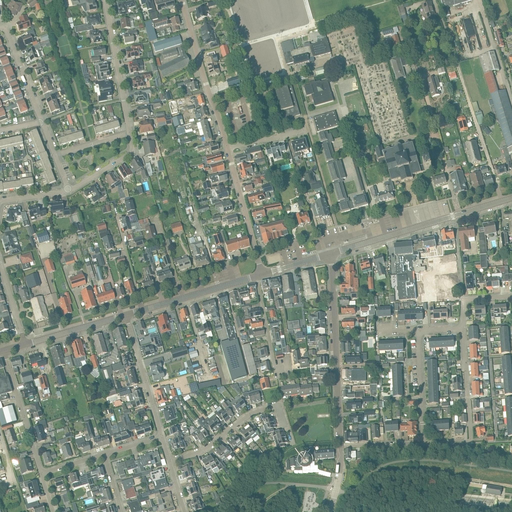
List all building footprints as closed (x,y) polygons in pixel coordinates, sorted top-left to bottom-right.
[(30,8),(37,3),(34,0),(32,0),(27,4),(30,8)] [(94,5),(94,1),(85,3),(80,4),(79,0),(77,0),(72,1),(72,6),(78,5),(79,7),(82,7),(85,12),(87,12),(96,10),(95,5),(94,5)] [(156,12),(155,11),(154,6),(151,7),(150,3),(149,0),(139,0),(143,10),(146,9),(147,11),(149,15),(156,12)] [(158,12),(170,8),(175,7),(172,0),(167,0),(165,1),(164,0),(156,0),(155,1),(158,12)] [(440,0),(443,9),(448,8),(472,1),(471,0),(440,0)] [(22,4),(18,2),(17,4),(11,1),(7,11),(8,12),(7,14),(13,16),(14,14),(15,15),(17,10),(19,10),(22,4)] [(119,15),(124,14),(128,13),(127,9),(135,6),(134,1),(126,3),(126,2),(117,4),(118,7),(119,7),(119,11),(119,15)] [(436,20),(431,2),(422,5),(427,23),(436,20)] [(400,17),(403,16),(406,15),(404,8),(403,5),(397,7),(400,17)] [(197,20),(202,18),(206,17),(205,12),(208,11),(207,8),(196,11),(197,15),(196,15),(197,20)] [(125,20),(120,21),(121,23),(122,26),(121,26),(122,29),(127,28),(130,28),(130,27),(129,22),(133,21),(132,19),(136,18),(136,15),(130,16),(130,19),(129,19),(125,20)] [(19,31),(23,29),(25,30),(27,29),(27,28),(30,27),(31,27),(28,19),(27,20),(26,16),(19,18),(21,22),(17,24),(16,24),(19,31)] [(92,26),(100,25),(98,16),(87,18),(88,25),(74,27),(76,33),(92,30),(92,26)] [(173,32),(174,32),(179,31),(177,26),(180,25),(178,18),(167,21),(167,19),(152,23),(154,29),(172,24),(173,27),(171,28),(173,32)] [(151,21),(144,23),(146,31),(154,29),(152,23),(151,21)] [(201,32),(202,37),(211,35),(210,29),(214,28),(212,21),(204,23),(205,28),(201,29),(202,32),(201,32)] [(480,43),(481,48),(488,46),(482,23),(478,24),(480,33),(483,42),(480,43)] [(281,37),(286,35),(284,25),(278,27),(281,37)] [(382,31),(383,37),(393,34),(391,28),(382,31)] [(25,46),(27,45),(28,45),(28,46),(29,45),(30,45),(30,44),(33,42),(32,39),(36,37),(33,30),(27,33),(28,36),(22,39),(25,46)] [(125,44),(130,43),(134,43),(133,37),(137,36),(136,31),(128,32),(128,36),(123,37),(125,44)] [(500,31),(494,33),(498,49),(504,47),(500,31)] [(90,34),(91,40),(93,40),(94,43),(98,43),(103,42),(102,35),(99,35),(98,33),(99,33),(99,32),(96,33),(94,33),(90,34)] [(211,35),(202,37),(204,43),(205,42),(205,45),(210,44),(211,48),(219,46),(217,39),(213,40),(211,35)] [(396,49),(401,47),(397,35),(392,37),(396,49)] [(155,52),(177,45),(181,44),(179,36),(153,44),(155,52)] [(313,46),(311,47),(313,57),(331,53),(327,39),(317,42),(318,44),(313,45),(313,46)] [(313,57),(311,47),(310,46),(310,43),(305,45),(305,47),(294,50),(292,41),(281,44),(283,53),(286,65),(288,67),(294,65),(299,64),(310,61),(309,58),(313,57)] [(32,50),(27,52),(31,61),(38,59),(42,57),(40,52),(39,52),(38,50),(41,49),(41,48),(45,46),(44,42),(39,44),(33,47),(31,47),(32,50)] [(127,59),(132,58),(139,57),(138,51),(143,50),(142,44),(131,46),(132,50),(126,51),(127,59)] [(228,55),(226,46),(219,48),(222,57),(228,55)] [(92,62),(94,62),(99,61),(99,56),(105,55),(104,48),(93,50),(94,57),(91,57),(92,62)] [(163,77),(185,66),(190,64),(186,56),(185,56),(183,48),(178,49),(176,50),(162,54),(164,60),(177,55),(178,57),(180,56),(181,58),(159,69),(163,77)] [(208,58),(204,59),(209,77),(220,74),(218,69),(217,63),(216,56),(215,57),(215,56),(214,52),(207,54),(208,58)] [(479,56),(485,74),(499,70),(494,52),(479,56)] [(0,67),(2,67),(9,64),(6,55),(0,57),(0,61),(1,63),(0,63),(0,67)] [(408,65),(407,61),(405,55),(390,59),(396,81),(406,78),(402,67),(408,65)] [(143,71),(142,67),(143,67),(142,59),(138,60),(134,61),(134,65),(129,66),(130,74),(135,73),(139,72),(143,71)] [(37,76),(42,74),(47,72),(44,66),(42,61),(36,64),(38,67),(39,68),(35,69),(37,76)] [(99,72),(108,70),(107,64),(101,65),(101,62),(96,63),(95,64),(96,69),(99,69),(99,72)] [(0,74),(0,78),(13,73),(9,64),(2,67),(4,73),(0,74)] [(333,71),(336,70),(334,65),(331,65),(315,70),(317,75),(333,71)] [(96,72),(97,76),(98,81),(99,81),(104,80),(103,77),(109,76),(108,70),(99,72),(96,72)] [(16,83),(13,73),(0,78),(0,81),(0,82),(7,79),(9,85),(16,83)] [(133,87),(134,87),(134,88),(144,87),(143,83),(147,82),(147,79),(151,78),(153,78),(152,73),(150,73),(144,75),(144,78),(142,79),(132,80),(133,84),(132,85),(133,87)] [(41,88),(50,85),(48,81),(52,80),(50,74),(42,77),(43,80),(39,82),(41,88)] [(427,80),(429,86),(428,87),(429,90),(430,90),(432,97),(439,95),(438,93),(439,93),(439,91),(439,92),(438,88),(440,88),(437,77),(435,78),(435,77),(427,80)] [(315,107),(319,105),(334,101),(327,80),(320,82),(320,81),(316,82),(315,82),(315,83),(304,87),(306,96),(311,95),(315,107)] [(99,89),(99,92),(110,90),(110,89),(111,89),(111,88),(111,86),(110,85),(109,85),(109,84),(104,85),(103,81),(95,83),(96,89),(99,89)] [(196,82),(191,84),(190,81),(184,83),(177,85),(178,87),(184,86),(185,89),(190,87),(191,92),(199,90),(196,82)] [(9,85),(3,88),(4,91),(11,89),(13,95),(20,92),(16,83),(9,85)] [(50,96),(57,93),(55,87),(51,89),(50,85),(41,88),(44,95),(48,93),(50,96)] [(275,90),(284,120),(300,115),(292,86),(288,87),(275,90)] [(150,89),(141,90),(142,93),(134,95),(135,103),(138,103),(139,103),(142,103),(143,102),(145,101),(144,95),(151,94),(150,89)] [(110,91),(110,90),(99,92),(100,96),(98,96),(99,102),(107,101),(106,98),(111,97),(111,95),(112,95),(113,94),(112,92),(111,91),(110,91)] [(511,111),(505,90),(491,94),(507,147),(507,149),(509,156),(510,156),(510,155),(511,154),(511,111)] [(20,92),(13,95),(6,97),(7,101),(14,98),(15,101),(14,103),(15,105),(24,101),(20,92)] [(49,107),(57,104),(55,100),(60,98),(57,93),(50,96),(51,99),(46,100),(49,107)] [(199,106),(200,106),(205,104),(202,97),(193,99),(194,103),(198,102),(199,106)] [(28,111),(24,101),(15,105),(10,107),(11,110),(18,107),(20,114),(28,111)] [(174,102),(169,103),(172,115),(178,113),(174,102)] [(58,107),(57,104),(49,107),(51,113),(56,112),(57,114),(65,111),(63,106),(58,107)] [(148,107),(137,109),(138,118),(139,118),(140,118),(142,118),(142,117),(150,116),(149,111),(152,111),(151,106),(148,107)] [(10,107),(3,109),(0,110),(0,121),(7,119),(4,113),(11,110),(10,107)] [(193,109),(188,111),(189,116),(195,114),(195,115),(199,113),(201,118),(208,116),(206,108),(199,110),(194,111),(193,109)] [(476,113),(478,125),(484,123),(482,111),(476,113)] [(339,126),(337,119),(335,112),(313,118),(317,132),(339,126)] [(462,116),(462,114),(457,116),(461,132),(468,131),(464,116),(462,116)] [(110,118),(111,121),(114,130),(114,129),(117,128),(118,129),(120,128),(117,119),(113,120),(113,117),(110,118)] [(181,117),(172,119),(174,128),(183,125),(181,117)] [(104,119),(104,120),(108,131),(112,130),(112,131),(114,130),(111,121),(108,122),(107,119),(106,119),(106,118),(104,119)] [(108,131),(104,120),(102,121),(103,124),(99,125),(102,134),(104,133),(104,132),(108,131)] [(102,134),(99,125),(98,122),(96,122),(97,125),(93,127),(96,136),(98,135),(98,134),(102,133),(102,134)] [(139,124),(141,133),(152,131),(151,122),(139,124)] [(74,129),(75,132),(78,141),(78,140),(81,139),(81,140),(84,139),(81,130),(77,131),(76,128),(74,129)] [(67,135),(63,136),(66,145),(68,144),(68,143),(72,142),(68,131),(68,129),(65,129),(66,131),(67,135)] [(28,140),(31,139),(39,136),(37,132),(38,132),(37,130),(28,133),(30,137),(27,138),(28,140)] [(68,131),(72,142),(75,141),(76,142),(78,141),(75,132),(71,133),(70,130),(68,131)] [(341,161),(337,162),(335,163),(334,160),(336,159),(331,142),(334,142),(331,133),(328,134),(328,131),(318,134),(320,143),(322,142),(323,145),(321,145),(326,162),(328,162),(329,164),(327,165),(332,182),(334,182),(335,184),(333,185),(338,202),(340,201),(341,204),(338,204),(341,213),(351,210),(350,210),(355,209),(355,210),(368,206),(365,196),(352,200),(353,201),(348,202),(348,201),(342,182),(341,182),(340,180),(346,178),(341,161)] [(63,136),(62,133),(60,133),(61,136),(57,137),(57,136),(60,146),(62,146),(62,145),(66,144),(66,145),(63,136)] [(211,140),(210,134),(203,135),(200,136),(197,137),(197,140),(201,139),(200,138),(204,137),(205,142),(211,140)] [(39,136),(31,139),(32,142),(29,144),(30,146),(33,144),(41,141),(39,138),(40,138),(39,135),(39,136)] [(298,141),(301,152),(304,151),(304,153),(305,154),(306,154),(307,154),(309,153),(306,144),(307,143),(306,140),(305,141),(305,140),(298,141)] [(41,141),(33,144),(34,148),(31,149),(32,151),(35,150),(43,147),(42,144),(42,143),(41,141)] [(301,152),(298,141),(296,142),(295,141),(292,142),(293,143),(292,143),(296,157),(298,157),(299,156),(299,155),(299,154),(299,153),(301,152)] [(467,148),(471,164),(481,162),(476,141),(463,145),(464,149),(467,148)] [(144,147),(145,156),(148,156),(148,157),(149,157),(151,157),(152,156),(152,155),(155,154),(153,148),(155,148),(153,142),(145,143),(146,147),(144,147)] [(204,146),(197,148),(198,149),(198,152),(205,150),(210,148),(211,152),(214,151),(219,150),(217,144),(213,145),(213,144),(209,145),(208,143),(204,144),(204,146)] [(391,179),(392,181),(401,179),(402,182),(413,179),(412,176),(432,170),(429,163),(419,166),(413,143),(410,144),(410,143),(409,143),(408,143),(407,143),(406,143),(406,144),(405,144),(405,145),(404,146),(402,146),(401,146),(400,145),(399,145),(398,145),(397,145),(396,145),(396,146),(395,147),(395,148),(391,149),(390,149),(390,148),(389,148),(388,148),(387,149),(386,150),(386,151),(383,152),(381,146),(375,148),(378,160),(384,158),(391,179)] [(275,154),(277,159),(282,157),(282,158),(281,152),(285,151),(286,151),(284,144),(284,145),(279,146),(279,144),(278,145),(271,147),(270,147),(271,148),(266,150),(266,149),(268,156),(273,155),(275,154)] [(43,147),(35,150),(37,154),(34,155),(34,157),(39,155),(45,153),(44,149),(45,149),(44,147),(43,147)] [(259,159),(262,159),(264,158),(262,147),(244,152),(245,155),(235,157),(237,165),(250,162),(250,160),(251,160),(250,155),(257,153),(259,159)] [(511,163),(509,156),(507,149),(507,147),(503,148),(506,157),(505,157),(507,163),(503,164),(504,166),(496,169),(498,176),(506,173),(506,172),(509,172),(508,169),(511,169),(511,163)] [(39,155),(41,161),(47,158),(48,158),(46,153),(45,153),(39,155)] [(221,157),(220,157),(220,154),(205,158),(207,164),(222,160),(221,159),(222,159),(221,157)] [(47,158),(41,161),(36,163),(37,165),(40,163),(42,167),(50,164),(49,161),(49,162),(47,158)] [(136,158),(130,163),(130,164),(130,165),(131,167),(132,167),(133,168),(130,170),(131,171),(133,173),(135,172),(141,169),(141,171),(143,179),(148,178),(146,169),(143,170),(142,168),(139,163),(136,158)] [(217,172),(220,171),(224,170),(222,163),(210,167),(210,166),(207,166),(207,167),(203,168),(204,172),(209,171),(209,172),(216,170),(217,172)] [(50,164),(42,167),(39,168),(39,170),(43,169),(44,173),(51,170),(53,170),(52,167),(51,167),(50,164)] [(239,167),(240,173),(256,168),(255,164),(251,165),(248,166),(247,164),(239,167)] [(124,166),(118,170),(120,174),(124,180),(130,176),(133,174),(133,173),(131,171),(130,169),(127,171),(124,166)] [(256,168),(240,173),(242,179),(251,177),(250,175),(254,174),(258,173),(256,168)] [(480,170),(484,182),(486,187),(494,185),(491,177),(488,178),(486,173),(488,172),(487,168),(480,170)] [(44,175),(45,179),(53,176),(54,176),(53,173),(52,174),(51,170),(44,173),(40,175),(41,177),(44,175)] [(16,172),(13,173),(13,177),(14,180),(15,189),(17,189),(19,188),(19,189),(21,189),(21,187),(20,180),(16,180),(16,177),(17,177),(16,172)] [(450,175),(453,185),(455,195),(467,192),(466,187),(465,182),(462,172),(455,174),(450,175)] [(311,184),(307,173),(303,174),(303,175),(302,179),(305,179),(306,185),(311,184)] [(484,188),(482,183),(480,173),(470,175),(474,190),(484,188)] [(25,174),(26,177),(27,186),(31,185),(31,186),(34,186),(33,181),(32,177),(28,177),(28,174),(25,174)] [(122,184),(121,181),(118,177),(115,179),(111,174),(105,178),(107,181),(106,181),(108,186),(110,187),(113,185),(116,188),(122,184)] [(212,184),(222,181),(227,180),(226,174),(222,175),(222,174),(213,177),(214,179),(211,180),(212,184)] [(27,187),(27,186),(26,177),(22,178),(22,175),(19,175),(20,180),(21,187),(25,186),(25,187),(27,187)] [(53,176),(45,179),(42,180),(43,182),(46,181),(47,185),(56,182),(55,179),(54,179),(53,176)] [(446,183),(444,176),(432,179),(434,186),(446,183)] [(247,185),(244,186),(246,191),(250,190),(253,189),(252,186),(255,185),(256,186),(262,184),(261,181),(260,177),(256,178),(254,179),(254,181),(251,182),(247,183),(247,185)] [(7,178),(8,181),(9,190),(13,189),(13,190),(15,190),(15,189),(14,180),(10,181),(10,178),(7,178)] [(9,190),(8,181),(4,182),(3,179),(2,179),(1,181),(1,183),(3,191),(7,190),(7,191),(9,190)] [(394,190),(392,181),(391,179),(388,180),(389,182),(384,184),(386,192),(377,195),(375,187),(370,189),(372,197),(373,197),(375,204),(394,198),(392,191),(394,190)] [(266,200),(264,194),(274,191),(272,184),(262,187),(263,192),(248,196),(250,204),(266,200)] [(95,185),(83,192),(84,193),(84,194),(85,196),(86,196),(86,197),(93,193),(96,196),(91,199),(94,203),(98,200),(98,201),(103,197),(107,195),(104,188),(103,188),(99,191),(95,185)] [(214,201),(214,204),(220,203),(219,200),(228,197),(226,190),(224,191),(222,186),(215,189),(216,193),(217,200),(214,201)] [(320,195),(316,196),(314,197),(316,205),(312,206),(315,217),(319,216),(321,220),(330,217),(325,199),(324,196),(321,197),(320,195)] [(134,211),(132,202),(131,199),(124,201),(128,217),(136,214),(135,211),(134,211)] [(225,201),(220,203),(214,204),(216,209),(222,207),(224,213),(232,211),(230,204),(226,205),(225,201)] [(64,216),(71,215),(69,208),(63,209),(62,203),(56,204),(56,203),(49,204),(50,209),(51,209),(52,214),(56,213),(56,212),(63,211),(64,216)] [(36,207),(28,209),(29,214),(30,218),(31,221),(36,220),(35,216),(40,215),(41,217),(47,215),(46,214),(45,209),(39,210),(38,205),(36,206),(36,207)] [(29,226),(25,213),(20,214),(20,208),(10,210),(10,209),(9,209),(9,210),(8,211),(7,211),(7,212),(8,212),(6,221),(8,222),(9,223),(11,223),(12,222),(14,223),(15,217),(21,216),(22,222),(24,228),(29,226)] [(257,210),(252,212),(254,218),(262,216),(262,218),(266,217),(264,211),(264,209),(257,210)] [(511,212),(504,214),(505,220),(509,219),(510,232),(508,232),(501,233),(503,248),(509,247),(508,236),(511,235),(511,212)] [(310,223),(309,218),(307,213),(301,215),(301,213),(300,214),(300,215),(293,217),(296,227),(299,226),(301,227),(303,227),(304,225),(310,223)] [(228,226),(233,225),(237,223),(235,216),(226,219),(222,220),(223,223),(227,222),(228,226)] [(139,223),(141,231),(145,230),(148,240),(156,238),(152,227),(150,228),(148,219),(138,221),(139,223)] [(284,235),(288,234),(285,221),(261,228),(260,226),(254,227),(256,236),(257,236),(257,238),(260,238),(261,242),(264,241),(265,245),(273,243),(272,239),(276,238),(284,236),(284,235)] [(172,233),(182,231),(180,222),(170,224),(172,233)] [(105,223),(96,226),(98,232),(106,229),(105,223)] [(136,223),(122,227),(124,232),(131,230),(130,228),(136,227),(136,229),(135,229),(136,232),(141,231),(139,223),(136,223)] [(78,224),(74,226),(76,233),(77,232),(78,234),(84,232),(82,224),(79,225),(78,224)] [(480,234),(479,234),(480,255),(480,261),(487,261),(487,258),(488,258),(488,255),(487,255),(486,239),(485,236),(489,235),(489,237),(492,236),(492,234),(496,233),(495,228),(494,224),(489,225),(489,224),(488,225),(488,224),(483,225),(483,228),(479,229),(480,233),(480,234)] [(474,228),(459,229),(460,239),(461,239),(462,251),(467,251),(469,251),(468,242),(475,242),(474,238),(475,238),(474,232),(474,228)] [(454,239),(453,230),(447,231),(442,232),(443,238),(442,239),(442,241),(443,241),(443,242),(444,243),(446,252),(454,250),(452,239),(454,239)] [(17,242),(14,231),(6,234),(7,237),(2,239),(4,246),(14,243),(17,242)] [(107,232),(99,235),(100,239),(102,239),(106,251),(109,250),(114,249),(110,236),(109,232),(107,232)] [(215,247),(222,244),(218,234),(211,236),(215,247)] [(133,239),(136,249),(146,246),(142,236),(133,239)] [(236,240),(239,250),(250,247),(247,237),(236,240)] [(394,245),(395,256),(396,265),(397,279),(398,287),(398,288),(397,288),(397,291),(398,291),(399,301),(412,299),(416,299),(414,274),(419,273),(419,271),(419,269),(419,267),(418,266),(418,265),(418,261),(417,254),(428,253),(428,249),(436,248),(436,247),(435,242),(434,238),(424,240),(423,240),(422,239),(422,240),(416,242),(416,244),(412,244),(412,242),(412,243),(394,245)] [(228,253),(239,250),(236,240),(225,243),(228,253)] [(194,257),(198,255),(200,255),(198,248),(203,247),(201,241),(191,244),(194,257)] [(14,243),(4,246),(6,253),(12,251),(13,254),(20,252),(19,247),(15,248),(14,243)] [(147,251),(149,258),(152,257),(150,252),(156,251),(155,246),(146,249),(147,251)] [(225,259),(223,255),(221,250),(221,249),(218,249),(219,251),(216,252),(212,253),(215,262),(219,260),(219,261),(225,259)] [(203,259),(200,260),(202,267),(209,264),(207,259),(209,258),(206,250),(202,251),(204,255),(202,256),(203,259)] [(75,253),(72,254),(72,253),(63,256),(66,266),(75,263),(74,261),(77,260),(75,253)] [(28,263),(33,262),(31,254),(20,257),(21,262),(20,262),(23,271),(30,269),(28,263)] [(190,267),(189,263),(187,256),(183,258),(184,260),(181,262),(180,258),(173,260),(175,266),(178,265),(180,271),(190,267)] [(202,267),(200,260),(199,256),(193,258),(195,261),(194,261),(197,268),(202,267)] [(376,266),(380,277),(385,275),(382,264),(384,263),(382,256),(374,259),(376,266)] [(88,258),(84,259),(90,279),(94,277),(88,258)] [(44,262),(48,273),(55,271),(51,260),(44,262)] [(371,269),(370,267),(368,260),(359,263),(362,271),(371,269)] [(353,276),(355,276),(355,271),(353,271),(353,266),(346,266),(346,284),(340,284),(341,293),(359,292),(358,279),(354,279),(353,276)] [(154,275),(151,268),(145,270),(149,280),(142,283),(144,289),(154,285),(151,276),(154,275)] [(163,274),(165,280),(172,278),(170,271),(170,272),(168,268),(166,269),(167,272),(163,274)] [(165,280),(163,274),(162,270),(156,272),(157,276),(159,283),(165,280)] [(86,284),(83,275),(82,271),(76,273),(77,277),(69,279),(72,289),(86,284)] [(305,296),(311,295),(316,294),(312,271),(301,273),(305,296)] [(36,273),(24,277),(28,289),(40,285),(36,273)] [(502,277),(492,278),(493,288),(500,287),(499,283),(499,280),(502,280),(502,283),(506,282),(505,274),(501,275),(502,277)] [(291,275),(282,276),(283,286),(284,294),(285,294),(283,294),(284,299),(286,299),(293,298),(294,304),(297,304),(297,297),(294,297),(293,292),(294,292),(294,291),(292,280),(291,275)] [(472,275),(466,275),(467,290),(473,290),(473,286),(476,286),(475,275),(472,275)] [(125,282),(126,283),(124,284),(125,288),(126,288),(128,295),(135,293),(131,281),(130,282),(129,280),(125,282)] [(277,294),(274,280),(269,282),(271,290),(273,289),(275,297),(278,297),(277,294)] [(270,289),(268,282),(268,281),(260,283),(262,291),(263,291),(263,294),(267,293),(269,302),(273,301),(271,292),(270,292),(269,289),(270,289)] [(109,292),(107,293),(109,301),(115,299),(109,284),(106,285),(109,292)] [(249,295),(249,296),(250,296),(251,296),(251,295),(254,294),(255,298),(257,298),(255,284),(247,285),(249,295)] [(109,301),(107,293),(104,285),(101,286),(103,294),(102,295),(104,303),(109,301)] [(124,296),(123,291),(121,285),(118,286),(119,289),(116,290),(118,298),(124,296)] [(22,291),(19,292),(21,298),(23,303),(30,301),(28,296),(27,290),(26,287),(21,289),(22,291)] [(104,303),(102,295),(99,296),(97,288),(93,289),(99,305),(104,303)] [(96,307),(95,302),(90,289),(81,292),(86,310),(96,307)] [(249,297),(249,296),(249,295),(247,289),(237,291),(242,311),(250,309),(251,309),(250,305),(244,306),(243,299),(249,297)] [(240,304),(238,296),(237,291),(229,294),(232,306),(240,304)] [(71,304),(70,300),(68,292),(64,294),(66,298),(58,300),(63,316),(72,313),(69,305),(71,304)] [(225,310),(229,308),(228,303),(227,299),(225,294),(221,296),(217,297),(220,305),(221,309),(220,309),(222,314),(222,315),(226,314),(225,310)] [(48,318),(47,313),(42,297),(34,300),(32,295),(29,295),(37,321),(48,318)] [(340,306),(345,306),(353,305),(353,302),(349,302),(349,298),(339,298),(340,306)] [(207,303),(211,315),(214,314),(215,316),(211,317),(214,325),(215,325),(214,321),(219,319),(214,301),(207,303)] [(207,303),(201,305),(202,310),(203,312),(204,317),(207,316),(211,315),(207,303)] [(375,315),(374,305),(368,305),(368,306),(360,306),(360,311),(368,311),(368,315),(375,315)] [(196,306),(190,308),(191,313),(193,317),(194,321),(197,319),(197,318),(196,316),(199,315),(199,314),(198,311),(196,306)] [(447,310),(440,311),(441,319),(448,319),(448,318),(451,318),(450,306),(447,307),(447,310)] [(494,318),(501,318),(500,306),(493,306),(494,311),(491,311),(491,317),(494,317),(494,318)] [(295,307),(285,309),(288,322),(297,320),(295,307)] [(441,319),(440,311),(434,311),(434,307),(430,307),(431,319),(434,319),(434,320),(441,319)] [(485,311),(486,311),(485,310),(485,307),(475,308),(476,319),(479,318),(479,316),(485,315),(485,311)] [(188,317),(187,314),(186,309),(180,311),(181,315),(180,315),(182,323),(179,325),(181,331),(186,330),(185,326),(187,325),(186,322),(185,318),(188,317)] [(244,320),(250,319),(252,319),(252,317),(260,315),(259,310),(250,311),(250,309),(242,311),(244,320)] [(325,329),(324,319),(321,320),(321,314),(322,314),(317,314),(314,314),(314,315),(309,316),(309,323),(314,322),(315,330),(325,329)] [(157,322),(159,327),(161,334),(170,331),(169,325),(173,323),(172,323),(172,321),(174,320),(168,322),(166,315),(158,318),(159,322),(157,322)] [(7,317),(2,318),(4,325),(0,326),(0,332),(0,333),(7,331),(7,332),(13,330),(12,327),(11,325),(12,325),(12,324),(11,325),(11,323),(11,322),(9,317),(9,316),(7,317)] [(238,330),(244,328),(241,317),(235,318),(238,330)] [(270,329),(275,328),(278,328),(278,325),(280,325),(280,320),(277,320),(277,322),(269,323),(270,329)] [(350,328),(354,327),(354,320),(342,321),(342,328),(346,328),(346,330),(347,331),(349,331),(350,330),(350,328)] [(144,330),(144,327),(142,322),(137,324),(138,327),(136,327),(139,337),(143,336),(141,331),(144,330)] [(211,332),(209,323),(203,325),(206,334),(208,333),(211,332)] [(225,328),(229,343),(236,340),(232,326),(230,327),(225,328)] [(113,331),(116,340),(125,337),(122,328),(113,331)] [(254,337),(259,336),(264,335),(263,329),(248,332),(249,336),(254,335),(254,337)] [(279,332),(278,329),(270,331),(273,342),(278,341),(280,341),(280,337),(279,332)] [(107,353),(103,339),(101,334),(92,337),(98,356),(107,353)] [(151,343),(161,340),(159,334),(155,335),(156,339),(151,340),(151,343)] [(319,345),(326,345),(325,338),(319,338),(318,334),(307,335),(307,339),(310,339),(311,342),(319,342),(319,345)] [(125,337),(116,340),(119,349),(127,347),(125,337)] [(237,340),(236,340),(229,343),(220,345),(231,381),(246,377),(237,340)] [(85,356),(82,345),(80,341),(72,343),(73,348),(77,363),(86,360),(85,356)] [(342,353),(347,353),(350,353),(350,343),(341,344),(342,353)] [(256,374),(249,346),(249,344),(242,346),(249,376),(256,374)] [(60,366),(65,365),(60,347),(50,349),(56,367),(54,368),(59,386),(66,384),(60,366)] [(154,354),(153,351),(156,350),(155,347),(152,347),(144,350),(142,351),(144,355),(145,354),(146,357),(154,354)] [(188,355),(186,347),(170,352),(172,359),(188,355)] [(260,358),(262,358),(267,356),(266,349),(261,350),(261,349),(257,350),(257,353),(259,352),(260,358)] [(196,351),(188,353),(190,359),(198,357),(196,351)] [(309,368),(307,352),(305,353),(303,355),(304,358),(299,359),(298,352),(293,352),(294,361),(295,361),(295,363),(294,363),(295,365),(300,364),(301,369),(300,369),(309,368)] [(46,365),(46,364),(44,359),(41,360),(39,354),(29,357),(31,365),(37,363),(38,367),(46,365)] [(361,356),(346,356),(346,364),(361,364),(361,361),(367,361),(366,354),(360,354),(361,356)] [(125,366),(122,367),(123,369),(130,367),(129,364),(132,363),(130,355),(122,358),(125,366)] [(94,369),(99,368),(95,356),(90,357),(92,364),(94,369)] [(21,366),(21,363),(19,358),(10,361),(14,374),(18,373),(17,367),(21,366)] [(326,358),(320,359),(320,358),(316,358),(316,362),(317,362),(317,366),(327,365),(326,358)] [(161,368),(160,363),(162,362),(161,359),(151,361),(152,364),(149,365),(150,371),(151,371),(152,374),(152,375),(153,380),(154,380),(155,381),(159,379),(159,378),(164,377),(162,372),(161,372),(160,368),(161,368)] [(0,401),(9,399),(7,394),(12,392),(8,377),(6,378),(3,369),(1,361),(0,361),(0,401)] [(264,372),(266,372),(270,371),(269,362),(264,363),(260,364),(259,361),(254,362),(255,367),(256,369),(261,368),(261,372),(261,373),(264,372)] [(111,376),(113,372),(113,373),(119,371),(123,370),(123,369),(122,367),(121,364),(100,371),(107,393),(115,391),(111,376)] [(317,371),(316,369),(310,369),(310,375),(315,375),(319,375),(319,378),(327,378),(327,370),(319,371),(317,371)] [(127,376),(128,380),(135,378),(133,370),(126,372),(126,373),(123,374),(124,377),(127,376)] [(366,371),(348,370),(343,370),(343,379),(344,379),(345,380),(350,380),(350,382),(366,381),(366,371)] [(23,383),(28,382),(33,381),(30,372),(21,374),(23,383)] [(37,392),(40,404),(44,403),(43,399),(51,397),(45,377),(34,380),(36,388),(37,387),(38,392),(37,392)] [(135,378),(128,380),(129,383),(126,384),(127,388),(130,386),(130,387),(137,385),(135,378)] [(262,390),(270,388),(267,378),(259,380),(262,390)] [(453,392),(457,392),(462,391),(461,379),(453,379),(453,392)] [(219,381),(198,385),(199,391),(221,387),(219,381)] [(300,394),(298,386),(298,384),(295,385),(294,381),(292,381),(294,395),(300,394)] [(304,381),(306,395),(312,394),(311,385),(307,385),(306,381),(304,381)] [(23,391),(25,399),(36,395),(33,388),(31,382),(24,384),(26,390),(23,391)] [(196,382),(188,385),(191,393),(199,391),(196,382)] [(345,390),(343,391),(343,398),(348,398),(355,398),(362,398),(364,398),(364,392),(354,393),(351,393),(351,390),(351,387),(350,387),(345,387),(345,390)] [(156,397),(165,395),(164,389),(155,392),(156,397)] [(260,389),(252,392),(256,403),(261,402),(259,398),(263,397),(260,389)] [(131,394),(129,395),(130,398),(129,400),(130,402),(141,399),(139,391),(134,393),(131,394)] [(250,405),(256,403),(252,392),(247,393),(242,394),(246,400),(249,399),(250,405)] [(237,403),(242,410),(246,406),(243,402),(246,400),(242,394),(239,397),(238,396),(234,400),(237,403)] [(165,395),(156,397),(158,404),(167,402),(166,399),(167,399),(165,395)] [(365,403),(373,402),(372,397),(364,398),(362,398),(363,402),(361,402),(361,401),(347,402),(347,410),(361,409),(361,404),(365,404),(365,403)] [(143,406),(141,399),(130,402),(131,406),(132,405),(133,409),(143,406)] [(238,413),(242,410),(237,403),(234,400),(230,403),(228,400),(228,401),(227,399),(225,401),(232,410),(234,409),(238,413)] [(483,403),(491,402),(491,399),(483,399),(483,400),(478,400),(478,401),(473,402),(474,409),(479,409),(479,404),(483,403)] [(232,410),(225,401),(221,405),(226,410),(223,412),(229,420),(234,416),(230,412),(232,410)] [(0,420),(2,426),(17,422),(12,406),(3,409),(1,402),(0,402),(0,420)] [(31,419),(36,418),(41,416),(39,409),(37,404),(31,406),(32,411),(29,412),(31,419)] [(166,411),(163,412),(166,422),(167,422),(167,423),(170,422),(170,421),(175,420),(173,414),(176,413),(175,409),(176,408),(175,404),(165,407),(166,411)] [(225,423),(229,420),(223,412),(219,407),(215,410),(216,411),(214,413),(215,415),(219,420),(221,422),(223,421),(225,423)] [(367,416),(375,416),(375,411),(365,411),(365,415),(363,415),(349,416),(350,423),(364,422),(364,418),(367,418),(367,416)] [(125,418),(128,426),(129,432),(135,430),(137,437),(144,434),(142,427),(138,429),(137,425),(134,426),(133,422),(130,422),(129,419),(128,419),(127,414),(124,415),(125,418)] [(484,423),(484,417),(484,414),(479,414),(479,415),(474,416),(475,423),(484,423)] [(219,420),(215,415),(209,420),(218,431),(220,429),(219,428),(221,426),(217,421),(219,420)] [(263,426),(275,423),(274,420),(273,420),(273,418),(269,419),(268,415),(260,417),(262,424),(263,426)] [(124,427),(128,426),(125,418),(121,420),(124,427),(118,429),(122,441),(128,439),(125,429),(124,429),(124,427)] [(202,423),(208,430),(209,429),(213,433),(215,431),(216,433),(218,431),(209,420),(208,418),(204,421),(201,418),(199,420),(202,423)] [(197,430),(204,440),(209,436),(205,432),(208,430),(202,423),(199,420),(198,419),(196,421),(201,426),(196,430),(197,430)] [(103,447),(100,439),(99,436),(93,438),(91,431),(92,431),(88,420),(84,421),(86,428),(90,439),(93,439),(96,449),(99,448),(99,449),(103,448),(102,447),(103,447)] [(105,423),(106,426),(109,433),(112,432),(112,433),(115,443),(122,441),(118,429),(111,431),(111,430),(112,429),(109,421),(105,423)] [(141,423),(142,427),(144,434),(151,432),(148,421),(141,423)] [(37,436),(43,434),(42,430),(47,428),(46,423),(39,425),(40,428),(34,429),(37,436)] [(276,425),(275,423),(263,426),(265,431),(264,432),(265,435),(272,433),(271,429),(276,428),(275,425),(276,425)] [(401,431),(408,431),(408,436),(417,436),(416,423),(408,423),(408,424),(400,424),(401,431)] [(454,428),(454,430),(455,435),(463,434),(463,428),(459,428),(459,423),(454,424),(455,428),(454,428)] [(260,437),(256,430),(254,426),(250,428),(248,426),(243,429),(249,436),(252,434),(253,436),(254,435),(254,436),(255,435),(257,439),(260,437)] [(169,430),(169,431),(170,436),(174,435),(175,434),(176,437),(182,435),(185,434),(189,433),(187,428),(182,429),(181,432),(182,432),(179,433),(177,428),(176,427),(174,428),(174,427),(169,429),(169,430)] [(483,433),(485,433),(484,427),(476,429),(478,438),(484,436),(483,433)] [(13,429),(5,431),(9,444),(17,442),(13,429)] [(241,438),(245,443),(251,439),(251,438),(243,429),(239,432),(243,436),(241,438)] [(193,434),(191,435),(195,440),(196,442),(198,440),(200,443),(204,440),(197,430),(196,430),(197,430),(193,434)] [(352,430),(352,434),(353,437),(350,437),(350,443),(358,442),(358,430),(352,430)] [(274,441),(286,438),(284,433),(279,434),(278,431),(272,433),(274,441)] [(367,441),(367,436),(366,431),(358,432),(359,442),(367,441)] [(45,444),(51,442),(50,436),(44,438),(43,434),(37,436),(39,443),(44,441),(45,444)] [(172,443),(171,444),(172,446),(173,446),(182,443),(181,441),(182,440),(183,438),(182,435),(176,437),(177,439),(175,440),(172,441),(172,443)] [(245,443),(241,438),(239,440),(235,436),(231,439),(238,449),(245,443)] [(85,442),(83,437),(78,439),(75,440),(76,444),(77,444),(78,449),(81,448),(83,453),(90,451),(89,446),(88,444),(85,445),(84,442),(85,442)] [(100,439),(103,447),(103,448),(107,447),(107,446),(109,445),(107,437),(100,439)] [(286,438),(274,441),(277,449),(285,447),(284,444),(287,443),(286,438)] [(227,446),(226,446),(232,454),(235,458),(235,457),(232,453),(238,449),(231,439),(227,442),(230,446),(228,448),(227,446)] [(185,443),(182,443),(173,446),(175,451),(186,448),(185,443)] [(71,457),(70,452),(68,446),(61,448),(64,459),(71,457)] [(223,446),(219,449),(224,456),(226,458),(230,455),(232,454),(226,446),(225,448),(223,446)] [(224,456),(219,449),(218,448),(216,449),(217,450),(214,452),(218,457),(215,459),(222,469),(225,467),(222,463),(220,459),(222,458),(224,456)] [(307,452),(307,453),(304,453),(304,456),(305,456),(306,457),(307,457),(308,458),(309,459),(309,460),(333,458),(333,450),(328,450),(307,452)] [(356,452),(351,452),(351,450),(345,450),(346,459),(347,459),(347,461),(348,461),(349,461),(350,461),(350,459),(351,459),(351,458),(356,457),(356,452)] [(152,452),(148,454),(151,462),(154,461),(155,464),(155,465),(156,468),(157,468),(162,466),(157,451),(154,452),(155,453),(153,453),(152,452)] [(56,458),(55,454),(55,452),(49,454),(49,453),(42,455),(45,465),(52,463),(51,460),(56,458)] [(146,463),(151,462),(148,454),(144,455),(145,456),(143,457),(143,456),(140,457),(141,460),(138,461),(141,473),(144,472),(143,467),(147,466),(146,463)] [(207,455),(205,457),(211,467),(212,469),(212,470),(217,467),(219,471),(222,469),(215,459),(213,460),(210,455),(208,457),(207,455)] [(294,457),(294,459),(290,459),(290,461),(286,462),(286,470),(290,470),(290,467),(295,467),(302,467),(302,465),(301,465),(301,464),(300,464),(300,463),(300,462),(300,461),(300,460),(300,459),(301,458),(302,457),(301,455),(294,457)] [(305,456),(304,456),(304,457),(303,457),(302,457),(301,458),(300,459),(300,460),(300,461),(300,462),(300,463),(300,464),(301,464),(301,465),(302,465),(303,466),(304,466),(305,466),(306,466),(307,466),(307,465),(308,465),(308,464),(309,464),(309,463),(309,462),(309,461),(309,460),(309,459),(308,458),(307,457),(306,457),(305,456)] [(211,467),(205,457),(202,458),(203,460),(201,461),(204,466),(202,468),(205,473),(212,469),(211,467)] [(22,474),(25,474),(32,471),(29,460),(26,460),(21,462),(20,458),(11,461),(13,468),(14,468),(13,467),(14,466),(15,469),(20,468),(22,474),(22,475),(22,474)] [(134,462),(133,459),(130,460),(125,462),(127,469),(127,471),(132,470),(134,470),(135,475),(141,473),(138,461),(134,462)] [(127,469),(125,462),(119,464),(118,464),(116,465),(119,476),(120,479),(126,477),(125,474),(123,470),(127,469)] [(182,475),(190,472),(189,468),(192,467),(191,463),(184,465),(185,468),(180,469),(182,475)] [(92,472),(91,472),(91,473),(92,476),(96,475),(97,475),(97,476),(96,476),(97,480),(101,479),(101,477),(104,476),(102,469),(96,471),(96,470),(92,471),(92,472)] [(158,480),(165,478),(163,472),(164,472),(163,469),(152,473),(152,474),(151,474),(153,482),(158,480)] [(187,482),(196,479),(195,477),(192,478),(190,472),(182,475),(183,480),(186,479),(187,482)] [(76,474),(69,476),(71,480),(70,481),(71,483),(72,484),(73,488),(83,485),(88,484),(86,479),(85,476),(80,477),(77,478),(76,474)] [(167,484),(165,478),(158,480),(160,485),(158,486),(159,490),(168,487),(167,484)] [(64,487),(63,484),(61,479),(54,482),(56,488),(60,486),(61,491),(60,492),(61,495),(67,493),(65,487),(64,487)] [(124,491),(131,489),(130,487),(134,486),(132,479),(121,482),(122,485),(124,491)] [(187,491),(198,488),(197,483),(198,482),(197,479),(196,479),(187,482),(188,485),(185,486),(187,491)] [(29,492),(38,490),(36,482),(31,484),(30,481),(23,483),(25,488),(28,488),(29,492)] [(500,496),(502,488),(487,485),(486,494),(500,496)] [(131,489),(124,491),(126,497),(125,497),(126,500),(131,498),(136,497),(136,496),(135,493),(134,488),(131,489)] [(192,498),(200,496),(198,488),(187,491),(188,496),(191,495),(192,498)] [(28,504),(34,502),(33,499),(40,497),(38,490),(29,492),(31,497),(26,499),(28,504)] [(155,497),(155,494),(148,496),(149,500),(157,498),(158,501),(161,500),(162,504),(172,501),(170,496),(171,495),(170,492),(155,497)] [(86,511),(99,508),(105,506),(104,503),(111,501),(110,495),(104,497),(104,498),(100,500),(101,504),(85,508),(86,511)] [(131,504),(128,505),(129,508),(130,511),(137,511),(141,511),(139,506),(142,506),(141,503),(144,502),(147,501),(149,509),(151,508),(152,508),(149,500),(148,496),(137,500),(137,501),(131,503),(131,504)] [(202,500),(200,496),(192,498),(193,501),(190,502),(191,505),(189,505),(190,508),(200,505),(199,502),(200,502),(202,500)] [(172,501),(162,504),(164,511),(163,511),(162,511),(168,511),(175,510),(174,507),(172,501)] [(36,507),(35,503),(34,502),(28,504),(25,505),(26,510),(33,508),(34,511),(44,511),(43,505),(36,507)]
